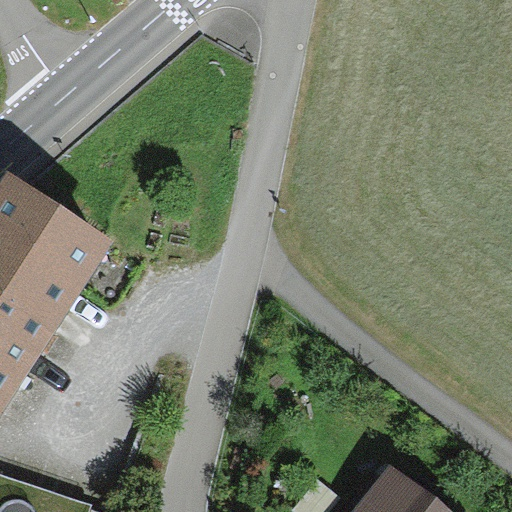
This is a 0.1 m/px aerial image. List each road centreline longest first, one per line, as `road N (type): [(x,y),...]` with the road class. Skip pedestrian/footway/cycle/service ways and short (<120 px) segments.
road 1 (residential): [(175,511),(256,206),(291,0)]
road 2 (tertiary): [(177,0),(67,95)]
